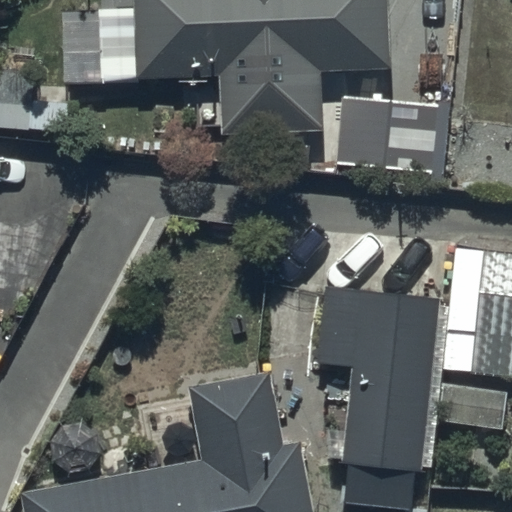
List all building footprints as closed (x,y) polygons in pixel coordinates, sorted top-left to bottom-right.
[(139,0),(143,68),(222,64),(225,127),(321,123),(318,58),(396,54),(393,0),(139,0)] [(105,23),(65,24),(66,75),(106,74),(105,23)] [(0,62),(0,120),(68,124),(70,93),(39,92),(40,65),(0,62)] [(440,98),(347,91),(342,158),(435,165),(440,98)] [(511,242),(459,237),(446,363),(511,369),(511,242)] [(445,291),(329,280),(321,353),(355,356),(346,450),(354,451),(350,496),(415,503),(419,462),(428,463),(445,291)] [(207,448),(24,485),(29,511),(321,511),(304,430),(289,433),(275,360),(193,377),(207,448)] [(511,382),(444,375),(440,416),(508,423),(511,382)]
